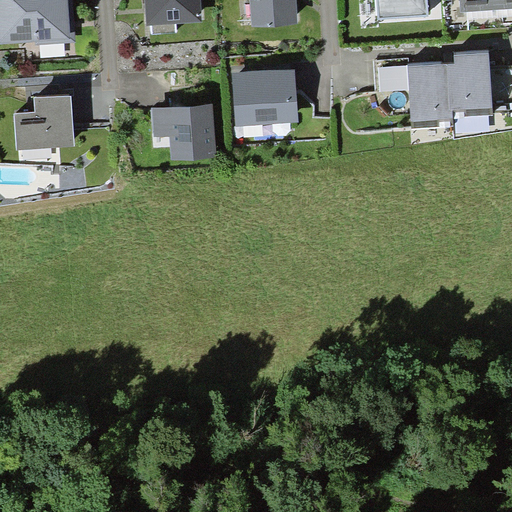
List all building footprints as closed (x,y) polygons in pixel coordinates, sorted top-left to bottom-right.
[(35,45),(75,42),(72,0),(0,0),(0,43),(35,41),(35,45)] [(200,0),(145,0),(147,25),(202,22),(200,0)] [(250,0),(252,26),(298,23),(296,0),(250,0)] [(377,0),(378,19),(429,15),(427,0),(377,0)] [(498,9),(496,0),(460,0),(461,12),(467,11),(498,9)] [(511,0),(496,0),(498,9),(511,8),(511,0)] [(511,16),(511,8),(498,9),(498,18),(511,16)] [(468,19),(498,18),(498,9),(467,11),(468,19)] [(455,63),(446,64),(449,110),(453,110),(453,113),(465,112),(465,116),(493,115),(492,100),(490,66),(489,53),(454,55),(455,63)] [(407,66),(410,66),(409,58),(373,60),(376,92),(409,90),(407,66)] [(410,66),(407,66),(409,90),(411,128),(454,126),(453,113),(453,110),(449,110),(446,64),(410,66)] [(511,64),(490,66),(492,100),(511,99),(511,64)] [(295,68),(232,73),(236,126),(299,122),(295,68)] [(36,112),(14,114),(16,150),(75,145),(71,95),(35,98),(36,112)] [(170,136),(171,160),(217,157),(214,104),(152,107),(153,137),(170,136)]
